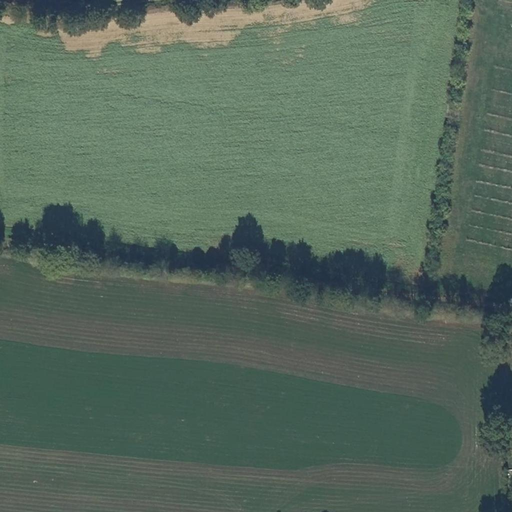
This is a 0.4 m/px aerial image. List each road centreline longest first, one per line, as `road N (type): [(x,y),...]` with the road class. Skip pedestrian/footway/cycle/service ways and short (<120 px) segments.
road 1 (track): [(0,240),(250,265),(338,289),(511,310)]
road 2 (track): [(147,0),(66,10),(11,0)]
